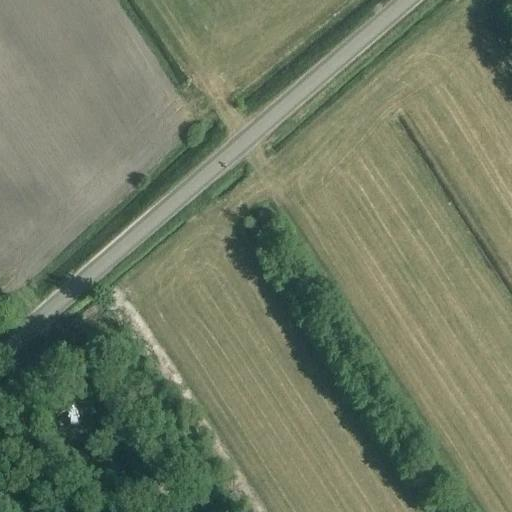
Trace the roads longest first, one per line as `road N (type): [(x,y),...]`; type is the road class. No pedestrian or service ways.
road 1 (tertiary): [(0,356),(408,0)]
road 2 (track): [(39,321),(172,511)]
